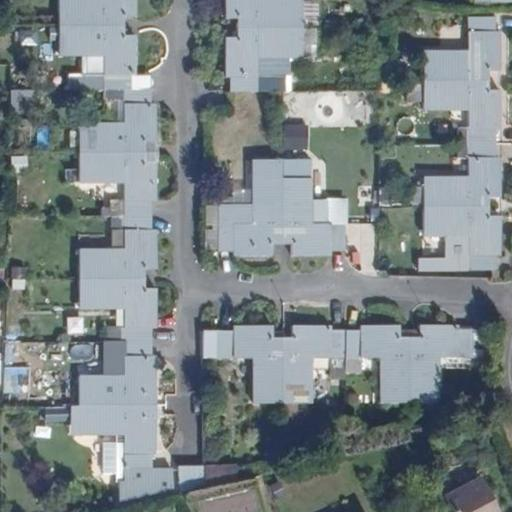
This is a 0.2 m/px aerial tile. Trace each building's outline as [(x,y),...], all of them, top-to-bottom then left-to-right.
[(57,0),(57,26),(122,27),(121,18),(132,17),(132,0),(57,0)] [(256,0),(255,0),(224,0),(224,18),(235,17),(235,28),(301,27),(301,0),(256,0)] [(495,17),(467,16),(466,51),(423,53),(422,81),(488,82),(489,70),(499,70),(499,32),(495,31),(495,17)] [(122,27),(57,26),(58,54),(100,55),(100,90),(121,90),(128,90),(129,75),(134,75),(134,36),(122,36),(122,27)] [(302,57),(301,27),(235,28),(235,38),(224,39),(223,77),(228,76),(230,93),(256,92),(256,57),(302,57)] [(134,75),(129,75),(128,90),(148,90),(149,76),(134,75)] [(496,128),(499,128),(499,90),(487,90),(488,82),(422,81),(422,108),(466,108),(467,143),(495,143),(496,128)] [(128,90),(121,90),(122,125),(76,126),(77,155),(142,154),(142,144),(153,144),(153,105),(149,104),(149,90),(148,90),(128,90)] [(422,206),(487,207),(488,196),(499,196),(499,159),(495,158),(495,143),(467,143),(467,178),(422,178),(422,206)] [(153,144),(142,144),(142,154),(153,154),(153,144)] [(142,154),(77,155),(77,184),(122,183),(122,216),(150,216),(150,204),(154,202),(153,164),(141,163),(142,154)] [(153,154),(142,154),(141,163),(153,164),(153,154)] [(282,162),(253,162),(253,209),(232,209),(232,204),(217,204),(217,252),(232,252),(232,257),(272,258),(272,245),(282,246),(282,179),(282,162)] [(310,180),(282,179),(282,246),(290,246),(291,257),(329,258),(330,252),(344,253),(345,225),(310,225),(310,180)] [(487,207),(422,206),(421,236),(444,236),(444,258),(467,257),(467,270),(495,269),(495,254),(499,254),(499,217),(487,217),(487,207)] [(149,229),(150,216),(122,216),(123,251),(77,251),(77,279),(142,280),(142,270),(154,270),(154,231),(149,229)] [(141,288),(142,280),(77,279),(77,308),(123,309),(122,341),(150,342),(151,341),(150,329),(155,329),(155,289),(141,288)] [(417,338),(407,338),(408,403),(437,403),(439,359),(472,358),(471,330),(457,329),(457,326),(418,325),(417,338)] [(290,338),(282,338),(282,404),(310,404),(311,359),(345,359),(344,330),(331,331),(330,326),(292,327),(290,338)] [(359,330),(344,330),(345,359),(379,359),(380,404),(408,403),(407,338),(398,338),(398,331),(398,326),(359,327),(359,330)] [(232,332),(197,332),(197,360),(201,360),(252,360),(251,404),(282,404),(282,338),(272,338),(271,334),(271,327),(232,327),(232,332)] [(486,330),(471,330),(472,358),(486,358),(486,330)] [(77,379),(78,406),(142,406),(142,397),(155,396),(154,358),(149,358),(150,342),(122,341),(102,342),(102,348),(102,358),(122,359),(122,379),(103,378),(77,379)] [(102,358),(103,378),(122,379),(122,359),(102,358)] [(155,406),(155,396),(142,397),(142,406),(155,406)] [(172,489),(172,468),(162,468),(152,469),(151,455),(155,454),(156,415),(142,414),(142,406),(78,406),(78,433),(114,433),(112,439),(102,440),(101,475),(114,476),(114,482),(116,482),(117,501),(172,489)] [(155,406),(142,406),(142,414),(156,415),(155,406)] [(178,467),(178,495),(193,491),(232,482),(233,462),(204,463),(203,468),(178,467)] [(505,511),(484,474),(448,493),(458,511),(505,511)]
